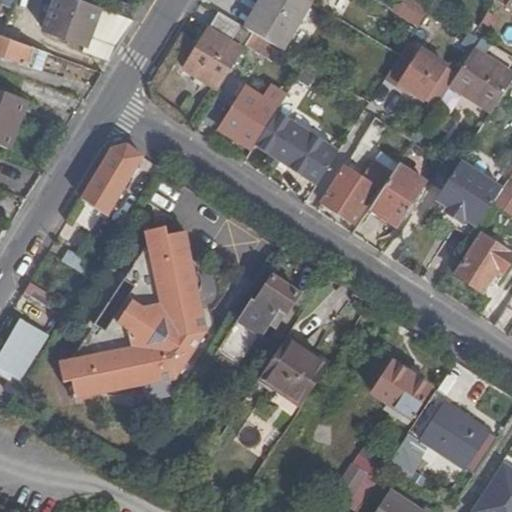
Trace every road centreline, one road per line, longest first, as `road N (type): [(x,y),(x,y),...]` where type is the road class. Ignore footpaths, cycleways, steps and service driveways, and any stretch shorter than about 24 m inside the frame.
road 1 (residential): [(103,104),(511,364)]
road 2 (tertiary): [(0,272),(103,104)]
road 3 (tertiary): [(103,104),(166,0)]
